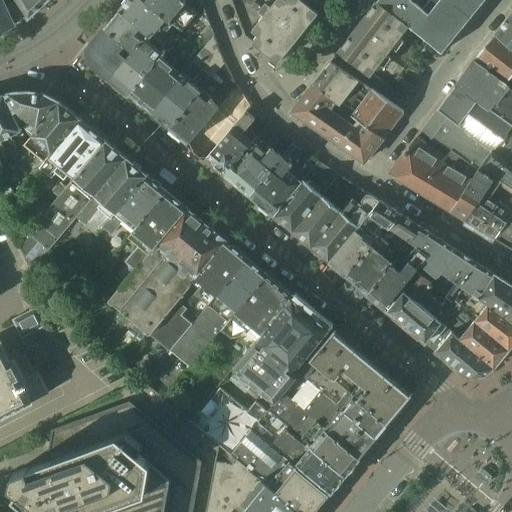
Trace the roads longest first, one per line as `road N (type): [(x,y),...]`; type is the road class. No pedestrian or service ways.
road 1 (residential): [(35,45),(469,414)]
road 2 (residential): [(368,178),(507,0)]
road 3 (residential): [(511,271),(368,178)]
road 4 (residential): [(469,414),(448,417),(428,433),(364,511)]
road 5 (residential): [(354,0),(269,105)]
road 6 (residential): [(368,178),(269,105)]
road 7 (residential): [(269,105),(231,51),(212,0)]
